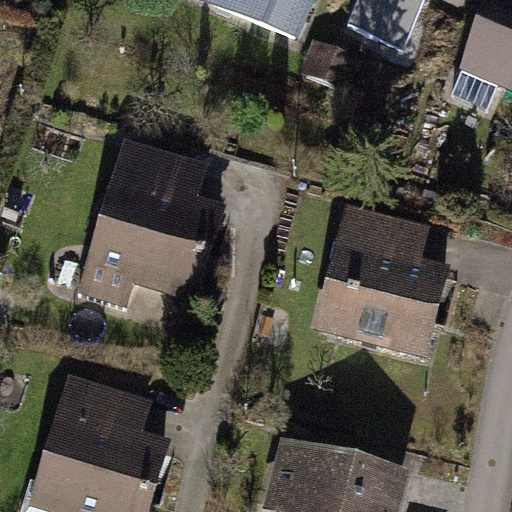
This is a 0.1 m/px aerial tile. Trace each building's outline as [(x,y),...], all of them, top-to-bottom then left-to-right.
[(332,0),(172,0),(310,55),(332,0)] [(511,6),(501,2),(472,84),(511,97),(511,6)] [(224,170),(131,144),(87,304),(151,322),(157,303),(209,317),(238,215),(213,208),(224,170)] [(344,275),(327,340),(447,370),(470,281),(432,271),(441,235),(351,212),(335,273),(344,275)] [(165,410),(82,386),(45,511),(169,511),(186,454),(154,445),(165,410)] [(416,511),(423,488),(290,451),(273,511),(416,511)]
